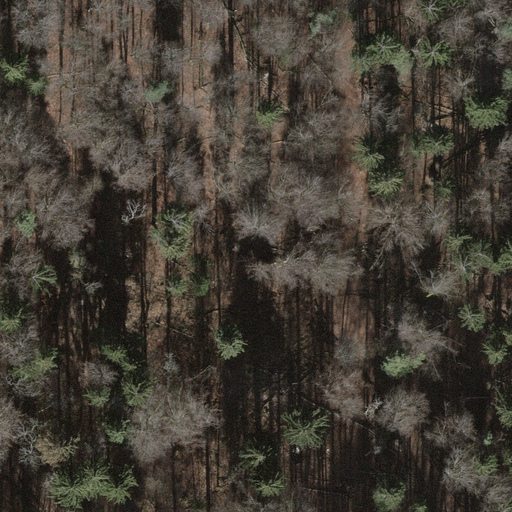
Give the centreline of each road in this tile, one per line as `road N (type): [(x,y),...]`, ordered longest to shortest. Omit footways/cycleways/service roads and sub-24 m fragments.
road 1 (track): [(336,0),(355,153),(352,311),(448,511)]
road 2 (track): [(143,511),(88,385),(74,317),(113,92),(110,0)]
